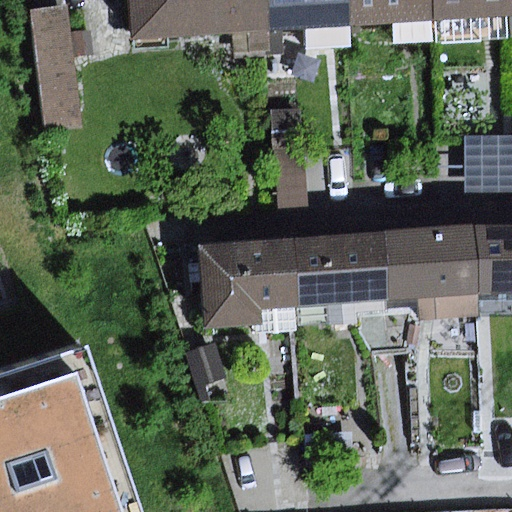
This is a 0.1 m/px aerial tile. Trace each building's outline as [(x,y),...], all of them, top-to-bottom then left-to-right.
[(273,32),(270,0),(130,0),(134,42),(273,32)] [(351,0),(270,0),(273,32),(303,30),(353,27),(351,0)] [(433,0),(351,0),(353,27),(392,25),(431,23),(435,22),(433,0)] [(511,0),(433,0),(435,22),(511,17),(511,0)] [(66,7),(32,11),(45,131),(80,127),(66,7)] [(511,17),(435,22),(437,45),(511,40),(511,17)] [(431,23),(392,25),(393,43),(431,41),(431,23)] [(353,27),(303,30),(304,49),(354,47),(353,27)] [(300,109),(271,111),(274,149),(303,147),(300,109)] [(511,137),(466,137),(466,189),(511,189),(511,137)] [(303,147),(274,149),(278,209),(307,206),(303,147)] [(511,225),(480,226),(485,293),(511,293),(511,225)] [(480,226),(386,233),(392,301),(485,293),(480,226)] [(386,233),(296,239),(300,309),(392,301),(386,233)] [(300,309),(296,239),(202,245),(207,328),(264,325),(263,311),(300,309)] [(301,332),(300,309),(263,311),(264,325),(264,335),(301,332)] [(129,511),(72,345),(0,369),(0,511),(129,511)] [(214,345),(186,355),(198,387),(227,377),(214,345)] [(353,433),(305,435),(307,467),(354,465),(353,433)]
